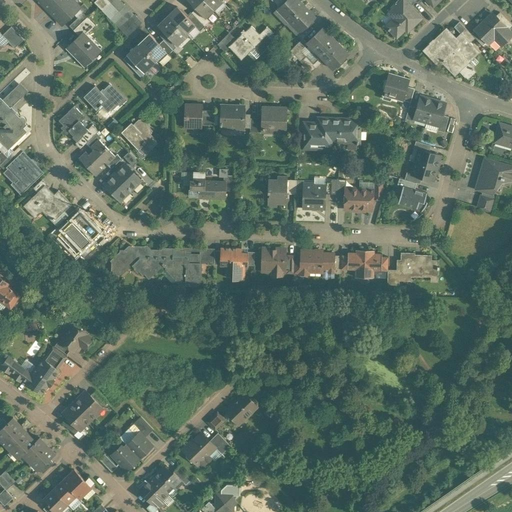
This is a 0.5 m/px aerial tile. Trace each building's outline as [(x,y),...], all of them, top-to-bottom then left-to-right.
[(39,0),(50,11),(62,0),(39,0)] [(72,0),(62,0),(50,11),(62,24),(73,14),(80,8),(79,7),(72,0)] [(108,0),(96,0),(94,2),(102,11),(111,2),(108,0)] [(142,22),(120,0),(108,0),(111,2),(115,7),(119,11),(123,15),(128,20),(132,24),(136,28),(142,22)] [(214,10),(204,0),(187,0),(196,9),(205,18),(206,18),(214,10)] [(204,0),(214,10),(223,2),(221,0),(204,0)] [(296,0),(287,0),(278,9),(289,21),(304,7),(296,0)] [(411,6),(404,0),(401,0),(396,5),(394,7),(399,12),(385,26),(387,28),(386,29),(388,31),(389,30),(396,38),(410,24),(413,26),(422,18),(411,6)] [(111,2),(102,11),(106,15),(115,7),(111,2)] [(80,8),(73,14),(77,18),(78,18),(83,13),(88,8),(83,3),(79,7),(80,8)] [(188,17),(177,6),(169,15),(186,33),(194,25),(195,24),(188,17)] [(115,7),(106,15),(111,19),(119,11),(115,7)] [(304,7),(289,21),(299,31),(300,32),(308,24),(315,18),(304,7)] [(206,18),(205,18),(196,9),(192,13),(204,26),(209,21),(206,18)] [(119,11),(111,19),(115,24),(123,15),(119,11)] [(511,27),(511,24),(500,12),(495,16),(509,30),(511,27)] [(83,13),(78,18),(77,18),(69,26),(74,30),(87,17),(83,13)] [(200,31),(204,26),(192,13),(188,17),(195,24),(194,25),(200,31)] [(495,16),(493,14),(487,19),(486,18),(475,30),(486,41),(494,34),(503,44),(511,34),(511,33),(509,30),(495,16)] [(123,15),(115,24),(119,28),(128,20),(123,15)] [(186,33),(169,15),(158,25),(165,33),(175,44),(186,33)] [(87,17),(74,30),(79,36),(83,32),(86,35),(95,25),(87,17)] [(128,20),(119,28),(123,32),(132,24),(128,20)] [(132,24),(123,32),(127,37),(136,28),(132,24)] [(308,24),(300,32),(299,31),(297,33),(302,38),(312,29),(308,24)] [(251,26),(245,32),(243,34),(242,33),(228,46),(241,60),(253,48),(259,55),(268,47),(268,48),(270,46),(274,42),(269,37),(268,37),(263,41),(258,36),(260,34),(259,34),(251,26)] [(267,26),(259,34),(260,34),(258,36),(263,41),(268,37),(269,37),(273,33),(267,26)] [(24,39),(11,27),(3,35),(8,41),(15,48),(24,39)] [(310,45),(306,48),(305,46),(298,53),(293,48),(290,50),(300,61),(311,72),(324,60),(333,69),(348,53),(323,27),(307,42),(308,43),(310,45)] [(471,33),(466,28),(460,34),(461,35),(463,34),(470,42),(475,38),(471,33)] [(438,38),(470,72),(474,68),(468,62),(479,51),(470,42),(463,34),(461,35),(456,40),(446,30),(438,38)] [(486,41),(475,30),(471,33),(475,38),(482,45),(486,41)] [(228,31),(217,42),(222,48),(234,37),(228,31)] [(3,35),(0,32),(0,48),(8,41),(3,35)] [(86,35),(83,32),(79,36),(67,48),(85,66),(101,50),(86,35)] [(175,44),(165,33),(161,37),(163,40),(173,50),(176,47),(174,45),(175,44)] [(159,44),(149,34),(138,44),(155,61),(165,51),(166,51),(159,44)] [(303,38),(293,48),(298,53),(305,46),(308,43),(307,42),(303,38)] [(470,72),(438,38),(424,51),(429,57),(432,55),(440,63),(443,60),(454,71),(456,68),(459,71),(465,76),(470,72)] [(173,50),(163,40),(159,44),(166,51),(165,51),(168,54),(173,50)] [(155,61),(138,44),(128,54),(136,63),(144,72),(145,71),(155,61)] [(144,72),(136,63),(132,67),(142,78),(147,74),(145,71),(144,72)] [(408,82),(388,76),(384,92),(385,92),(383,98),(390,100),(391,99),(390,99),(392,94),(403,98),(407,86),(408,82)] [(109,84),(101,92),(95,86),(84,97),(97,110),(100,107),(102,106),(107,112),(117,102),(116,101),(121,96),(109,84)] [(414,88),(407,86),(403,98),(402,100),(410,102),(414,88)] [(12,91),(2,100),(10,109),(20,99),(12,91)] [(433,100),(420,96),(417,108),(414,118),(426,122),(433,100)] [(2,100),(1,99),(0,99),(0,138),(8,147),(26,131),(22,127),(25,124),(10,109),(2,100)] [(445,103),(433,100),(426,122),(438,125),(439,126),(442,115),(445,103)] [(203,106),(185,105),(184,126),(202,126),(202,125),(203,110),(203,106)] [(417,108),(409,105),(405,119),(414,121),(414,118),(417,108)] [(74,106),(59,120),(64,125),(61,127),(67,134),(70,132),(74,136),(73,137),(77,142),(83,136),(82,136),(83,135),(88,130),(88,129),(77,118),(82,114),(74,106)] [(244,106),(222,106),(221,122),(220,122),(220,125),(221,125),(221,127),(243,127),(243,114),(244,106)] [(274,108),(274,107),(262,107),(262,118),(262,122),(263,122),(262,127),(262,130),(263,130),(276,131),(276,132),(286,133),(287,109),(274,108)] [(215,111),(203,110),(202,125),(214,125),(215,111)] [(449,117),(442,115),(439,126),(438,125),(437,130),(444,132),(449,117)] [(262,118),(250,118),(250,128),(250,131),(256,132),(256,127),(262,127),(263,122),(262,122),(262,118)] [(332,141),(332,119),(319,118),(318,123),(304,123),(304,136),(304,147),(331,148),(332,141)] [(139,119),(133,124),(131,122),(121,132),(138,150),(145,143),(149,147),(157,140),(151,134),(152,133),(148,128),(151,126),(146,121),(143,123),(139,119)] [(332,119),(332,141),(347,141),(347,119),(332,119)] [(347,119),(347,141),(346,149),(356,149),(356,146),(358,146),(358,142),(359,142),(359,119),(347,119)] [(511,126),(499,123),(494,142),(511,146),(511,126)] [(92,125),(88,129),(88,130),(83,135),(88,141),(97,133),(98,131),(92,125)] [(88,141),(86,142),(91,147),(99,139),(101,137),(97,133),(88,141)] [(87,167),(108,148),(99,139),(91,147),(94,150),(89,154),(86,151),(79,158),(87,167)] [(431,145),(416,141),(414,148),(418,150),(419,149),(429,152),(431,145)] [(19,146),(9,156),(14,161),(23,153),(24,154),(25,152),(19,146)] [(108,148),(87,167),(96,175),(102,169),(99,165),(104,161),(107,164),(115,156),(108,148)] [(429,152),(419,149),(418,150),(414,148),(412,154),(410,155),(409,160),(415,162),(437,168),(441,155),(429,152)] [(138,161),(128,152),(124,156),(133,166),(138,161)] [(14,161),(8,168),(18,179),(14,183),(21,191),(41,172),(24,154),(23,153),(14,161)] [(115,156),(107,164),(111,168),(121,158),(117,154),(115,156)] [(511,167),(485,159),(477,188),(493,193),(498,176),(511,179),(511,167)] [(437,168),(415,162),(411,174),(422,177),(433,180),(437,168)] [(125,163),(115,173),(111,176),(105,183),(105,184),(121,200),(141,180),(125,163)] [(219,167),(218,174),(228,175),(229,169),(219,167)] [(223,181),(205,180),(205,171),(193,171),(193,180),(190,180),(190,195),(204,196),(203,198),(225,199),(226,191),(226,181),(223,181)] [(111,176),(107,172),(99,180),(104,185),(105,184),(105,183),(111,176)] [(422,177),(411,174),(407,172),(404,179),(405,179),(416,183),(420,184),(422,177)] [(288,176),(277,176),(277,180),(268,179),(268,193),(269,193),(269,197),(268,197),(267,206),(277,207),(277,204),(285,204),(285,198),(285,194),(287,194),(287,180),(288,176)] [(233,177),(224,177),(223,181),(226,181),(226,191),(233,191),(233,177)] [(416,183),(405,179),(404,179),(399,178),(397,184),(403,186),(403,185),(415,189),(416,183)] [(42,179),(33,187),(38,192),(44,186),(47,184),(42,179)] [(346,179),(338,179),(338,194),(345,194),(345,188),(346,188),(346,179)] [(296,180),(287,180),(287,194),(296,194),(296,180)] [(325,184),(304,183),(303,207),(325,208),(325,194),(326,184),(325,184)] [(415,189),(403,185),(403,186),(398,203),(417,208),(420,212),(422,210),(422,211),(425,207),(426,204),(427,202),(424,201),(427,193),(415,189)] [(44,186),(38,192),(39,193),(35,196),(34,195),(24,205),(35,218),(43,211),(53,221),(72,204),(58,190),(53,195),(44,186)] [(346,188),(345,188),(345,194),(344,209),(358,209),(359,188),(346,188)] [(373,189),(359,188),(358,209),(372,210),(373,189)] [(494,199),(481,195),(478,207),(490,211),(494,199)] [(67,226),(60,232),(61,233),(68,241),(72,237),(83,248),(99,232),(80,213),(67,226)] [(62,221),(50,233),(55,239),(61,233),(60,232),(67,226),(62,221)] [(147,246),(129,245),(124,250),(120,250),(120,252),(110,260),(111,262),(111,270),(113,270),(112,275),(118,275),(130,263),(137,271),(139,270),(143,274),(145,272),(149,277),(163,264),(164,266),(165,266),(166,267),(173,267),(176,271),(176,275),(186,276),(185,284),(195,284),(197,282),(198,276),(200,274),(200,263),(200,254),(186,254),(186,251),(180,250),(179,249),(164,249),(162,250),(151,250),(147,246)] [(241,248),(221,247),(220,251),(220,265),(220,266),(230,266),(230,268),(233,268),(232,280),(245,280),(245,268),(247,269),(248,267),(248,265),(248,252),(241,252),(241,248)] [(286,249),(263,248),(262,258),(260,259),(260,266),(262,268),(267,268),(268,267),(272,267),(272,275),(282,276),(282,272),(285,272),(285,256),(286,249)] [(315,250),(301,250),(300,261),(300,273),(300,274),(309,275),(309,271),(323,272),(323,269),(334,269),(335,255),(335,253),(323,253),(323,251),(319,251),(319,249),(315,249),(315,250)] [(374,250),(356,249),(356,252),(352,252),(352,255),(348,255),(347,269),(352,269),(352,267),(357,267),(357,277),(372,277),(372,267),(377,268),(377,270),(382,270),(382,256),(378,256),(378,253),(374,253),(374,250)] [(214,251),(200,251),(200,254),(200,263),(214,264),(214,251)] [(415,253),(401,253),(401,260),(397,260),(397,270),(399,270),(399,280),(411,280),(411,274),(438,274),(438,269),(439,269),(439,266),(438,266),(438,260),(431,260),(432,255),(421,255),(421,256),(415,256),(415,253)] [(294,255),(287,255),(287,256),(285,256),(285,272),(287,272),(287,273),(294,273),(294,261),(294,255)] [(397,270),(388,270),(387,284),(399,284),(399,280),(399,270),(397,270)] [(0,277),(0,300),(11,308),(20,295),(8,286),(9,284),(0,277)] [(76,328),(71,334),(67,331),(60,340),(60,341),(72,350),(75,350),(79,344),(85,348),(92,339),(86,334),(87,334),(81,330),(79,330),(76,328)] [(72,350),(60,341),(60,340),(58,339),(52,346),(67,356),(72,350)] [(67,356),(52,346),(43,359),(58,369),(67,356)] [(28,371),(8,357),(2,365),(3,365),(1,367),(3,369),(3,370),(5,372),(7,372),(9,373),(11,371),(14,373),(13,376),(14,377),(15,379),(17,380),(18,380),(20,381),(22,379),(28,371)] [(43,359),(37,367),(36,366),(31,373),(28,371),(22,379),(26,382),(28,384),(28,386),(30,387),(32,387),(36,389),(36,391),(38,392),(39,392),(42,394),(48,385),(48,386),(53,379),(59,370),(58,369),(43,359)] [(107,403),(95,390),(91,395),(101,406),(104,406),(107,403)] [(91,395),(86,391),(74,402),(91,419),(103,408),(101,406),(91,395)] [(244,393),(234,403),(235,404),(227,412),(232,418),(232,421),(235,424),(238,424),(241,421),(241,420),(243,418),(243,419),(247,418),(253,413),(253,410),(258,405),(258,402),(254,398),(251,398),(250,398),(244,393)] [(91,419),(74,402),(63,413),(67,418),(77,428),(80,431),(91,419)] [(217,412),(207,421),(215,430),(225,420),(217,412)] [(141,416),(129,428),(136,435),(139,431),(145,437),(153,429),(141,416)] [(0,429),(0,437),(4,441),(20,425),(20,426),(17,423),(17,421),(13,417),(7,423),(0,429)] [(77,428),(67,418),(62,423),(75,434),(77,431),(77,428)] [(20,425),(4,441),(11,449),(28,433),(27,434),(24,431),(24,429),(20,425)] [(145,437),(139,431),(136,435),(126,444),(140,458),(153,446),(145,437)] [(28,433),(11,449),(19,457),(40,437),(35,442),(32,438),(32,437),(28,433)] [(210,441),(202,433),(190,444),(188,443),(182,448),(190,456),(189,457),(189,459),(192,462),(194,462),(194,461),(198,465),(199,463),(203,467),(204,467),(207,464),(207,463),(207,462),(209,462),(212,460),(212,458),(208,455),(216,448),(216,447),(210,441)] [(231,446),(218,433),(210,441),(216,447),(216,448),(222,454),(231,446)] [(40,437),(19,457),(23,453),(31,461),(47,445),(44,442),(44,441),(40,437)] [(140,458),(126,444),(121,449),(116,449),(111,454),(127,471),(140,458)] [(47,445),(31,461),(38,469),(50,459),(55,454),(51,450),(51,449),(47,445)] [(117,467),(104,454),(99,458),(112,471),(117,467)] [(50,459),(39,469),(43,473),(54,463),(50,459)] [(164,465),(152,477),(166,491),(172,485),(176,489),(183,482),(183,481),(174,471),(172,473),(164,465)] [(191,480),(179,467),(174,471),(183,481),(183,482),(186,485),(191,480)] [(85,480),(74,469),(62,480),(76,495),(80,498),(92,487),(85,480)] [(15,481),(5,470),(0,475),(11,486),(15,481)] [(11,486),(0,475),(0,483),(5,489),(7,490),(11,486)] [(105,492),(89,475),(85,480),(92,487),(101,496),(105,492)] [(166,491),(152,477),(139,489),(151,501),(157,508),(159,506),(164,502),(162,500),(168,493),(166,491)] [(76,495),(62,480),(54,489),(67,503),(76,495)] [(7,490),(5,489),(0,493),(0,500),(5,506),(13,497),(7,490)] [(67,503),(54,489),(43,499),(48,504),(55,511),(59,511),(68,504),(67,503)] [(233,495),(217,494),(216,510),(216,511),(218,511),(217,511),(230,511),(231,511),(233,511),(233,506),(236,503),(233,500),(234,495),(233,495)] [(159,506),(157,508),(151,501),(146,506),(151,511),(162,511),(164,511),(159,506)]
